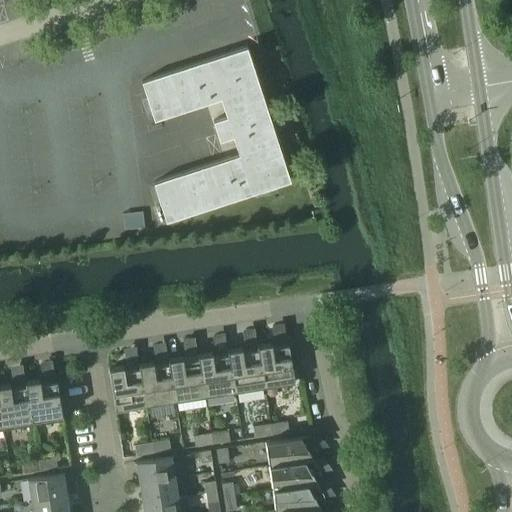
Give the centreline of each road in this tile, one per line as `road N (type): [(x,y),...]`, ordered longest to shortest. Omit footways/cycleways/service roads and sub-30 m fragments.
road 1 (residential): [(88,339),(302,312),(315,329),(348,511)]
road 2 (secondary): [(429,90),(438,148),(477,259),(488,367)]
road 3 (secondary): [(511,304),(479,84)]
road 4 (residential): [(100,511),(109,476),(88,339)]
